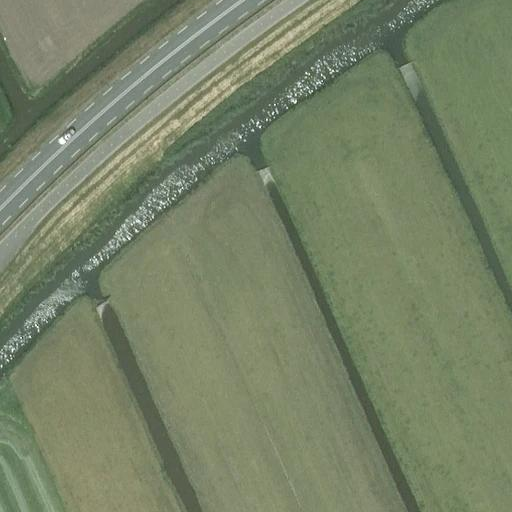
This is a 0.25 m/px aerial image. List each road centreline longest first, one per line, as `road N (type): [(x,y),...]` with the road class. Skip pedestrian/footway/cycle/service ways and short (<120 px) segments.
road 1 (unclassified): [(0,256),(145,117),(300,0)]
road 2 (primary): [(0,210),(121,96),(243,0)]
